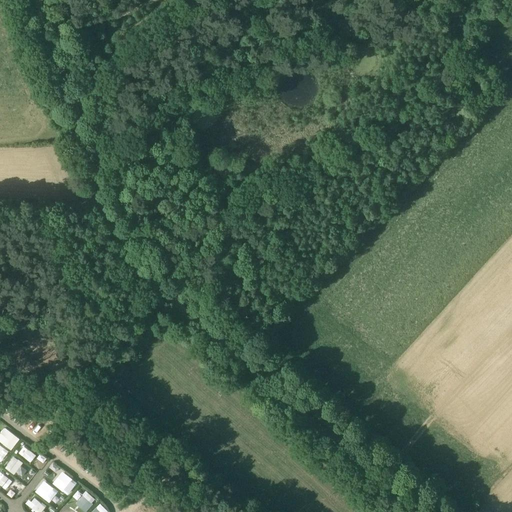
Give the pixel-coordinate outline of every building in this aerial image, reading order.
[(0,434),(0,440),(12,450),(21,438),(6,427),(0,434)] [(0,461),(1,462),(9,451),(0,444),(0,461)] [(31,463),(37,455),(25,445),(18,453),(31,463)] [(11,456),(6,470),(18,473),(22,460),(11,456)] [(59,475),(63,471),(57,466),(53,471),(59,475)] [(0,470),(0,483),(5,488),(12,479),(0,470)] [(57,481),(68,493),(76,485),(65,474),(57,481)] [(77,505),(86,511),(94,497),(85,491),(77,505)] [(38,499),(31,509),(34,511),(42,511),(47,506),(38,499)] [(100,502),(93,511),(94,511),(106,511),(109,509),(100,502)]
